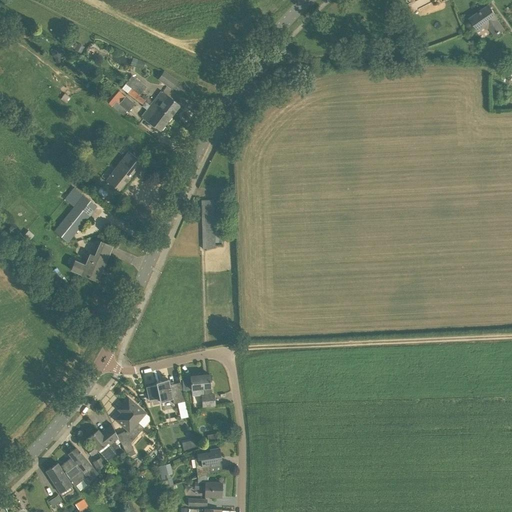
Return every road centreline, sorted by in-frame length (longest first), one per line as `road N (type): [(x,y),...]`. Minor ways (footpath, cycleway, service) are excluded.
road 1 (tertiary): [(308,0),(271,37),(216,117),(102,361)]
road 2 (residential): [(240,511),(242,437),(223,352),(117,370)]
road 3 (track): [(425,53),(252,62)]
road 4 (tertiary): [(102,361),(85,392),(0,486)]
road 5 (track): [(223,352),(380,342)]
road 6 (track): [(511,336),(380,342)]
